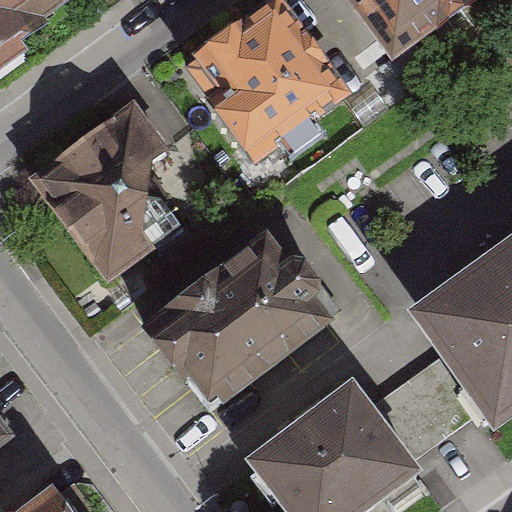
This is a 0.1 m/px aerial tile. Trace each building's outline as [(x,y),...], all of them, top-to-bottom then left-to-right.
[(81,0),(0,0),(0,69),(88,9),(81,0)] [(306,0),(297,0),(199,67),(267,166),(372,95),(306,0)] [(362,0),(404,63),(498,0),(362,0)] [(144,111),(42,182),(121,295),(223,224),(144,111)] [(288,232),(162,327),(230,417),(356,322),(288,232)] [(511,272),(409,345),(493,464),(511,450),(511,272)] [(385,511),(441,470),(373,382),(266,464),(303,511),(385,511)] [(0,401),(0,463),(29,442),(0,401)] [(88,511),(73,491),(45,511),(88,511)]
